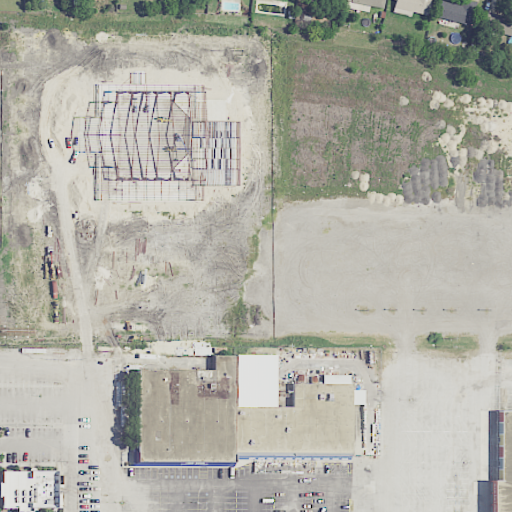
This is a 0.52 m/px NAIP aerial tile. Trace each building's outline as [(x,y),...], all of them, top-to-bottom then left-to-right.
[(385,0),(346,0),(346,3),(354,4),(353,10),(369,12),(369,6),(384,8),(385,0)] [(411,16),(412,12),(428,15),(431,0),(395,0),(393,13),(411,16)] [(470,25),(476,3),(466,0),(463,0),(462,6),(439,0),(438,0),(434,16),(470,25)] [(511,35),(511,20),(511,17),(482,10),(477,26),(511,35)] [(137,369),(213,371),(213,356),(235,356),(234,406),(234,455),(234,462),(136,461),(137,369)] [(349,375),(322,375),(322,383),(349,384),(349,375)] [(234,455),(234,406),(292,407),(292,383),(352,384),(351,457),(234,455)] [(511,511),(491,511),(491,479),(499,479),(499,409),(511,409),(511,511)] [(0,482),(1,482),(1,471),(57,471),(57,507),(31,507),(31,511),(17,511),(17,507),(1,507),(1,496),(0,496),(0,482)]
